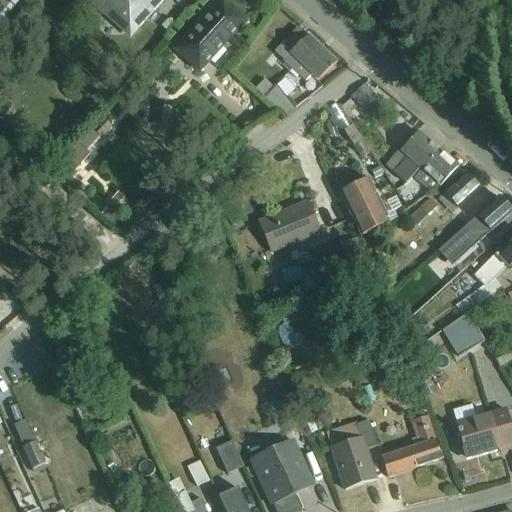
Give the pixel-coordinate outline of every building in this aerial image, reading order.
[(88,0),(87,2),(125,36),(157,0),(88,0)] [(222,0),(174,53),(198,75),(235,34),(246,22),(222,0)] [(298,28),(273,54),(283,63),(308,37),(298,28)] [(283,63),(285,65),(282,67),(296,80),(298,77),(304,83),(311,76),(317,82),(336,64),(308,37),(283,63)] [(455,71),(464,62),(454,53),(446,62),(455,71)] [(276,87),(263,100),(284,118),(294,110),(286,99),(295,92),(285,80),(276,87)] [(364,86),(352,98),(362,109),(374,97),(364,86)] [(70,106),(58,121),(67,128),(79,112),(70,106)] [(90,156),(87,153),(110,127),(104,121),(81,147),(79,146),(60,167),(70,177),(90,156)] [(352,127),(343,132),(353,147),(361,160),(370,154),(362,141),(352,127)] [(420,172),(437,151),(417,134),(400,153),(399,152),(385,167),(406,186),(419,171),(420,172)] [(430,195),(439,188),(457,169),(437,151),(420,172),(413,180),(430,195)] [(452,216),(479,191),(466,177),(438,201),(446,210),(452,216)] [(76,181),(70,187),(83,200),(90,193),(76,181)] [(386,218),(368,181),(339,196),(361,239),(395,220),(392,215),(386,218)] [(408,211),(421,201),(413,189),(400,199),(408,211)] [(472,221),(493,203),(484,193),(464,211),(472,221)] [(446,244),(438,252),(451,267),(511,215),(498,199),(446,244)] [(420,209),(427,217),(433,212),(435,214),(439,211),(437,208),(430,200),(429,201),(420,209)] [(258,225),(271,256),(321,235),(308,204),(258,225)] [(427,217),(420,209),(407,220),(414,228),(427,217)] [(344,265),(363,260),(358,239),(339,244),(344,265)] [(511,244),(499,258),(496,255),(474,278),(484,288),(474,295),(456,308),(463,318),(467,315),(501,291),(504,293),(511,286),(511,244)] [(511,286),(504,293),(506,296),(503,298),(507,303),(505,305),(511,314),(511,286)] [(458,360),(485,343),(467,315),(463,318),(441,333),(458,360)] [(283,323),(286,344),(297,343),(294,322),(283,323)] [(383,360),(399,353),(392,338),(377,345),(383,360)] [(511,344),(492,356),(499,370),(511,362),(511,344)] [(295,364),(300,381),(320,375),(315,359),(295,364)] [(116,380),(105,385),(122,417),(132,412),(116,380)] [(511,433),(505,410),(455,424),(465,459),(498,450),(499,454),(511,450),(511,433)] [(441,461),(425,411),(422,412),(422,411),(410,415),(412,423),(410,424),(417,447),(381,459),(387,480),(441,461)] [(331,449),(345,493),(375,482),(365,451),(377,448),(369,422),(355,427),(360,440),(331,449)] [(25,423),(14,428),(24,450),(23,450),(34,475),(46,470),(36,444),(35,445),(25,423)] [(252,445),(265,441),(262,427),(249,431),(252,445)] [(355,427),(326,437),(331,449),(360,440),(355,427)] [(231,443),(215,451),(226,476),(243,468),(231,443)] [(289,481),(305,473),(291,443),(251,461),(274,511),(302,511),(303,511),(296,496),(289,481)] [(187,469),(197,489),(209,483),(199,463),(187,469)] [(289,481),(296,496),(314,488),(307,472),(305,473),(289,481)] [(180,511),(209,511),(207,506),(204,508),(201,501),(191,505),(185,494),(179,480),(168,485),(180,511)] [(247,511),(237,490),(218,499),(223,511),(247,511)]
